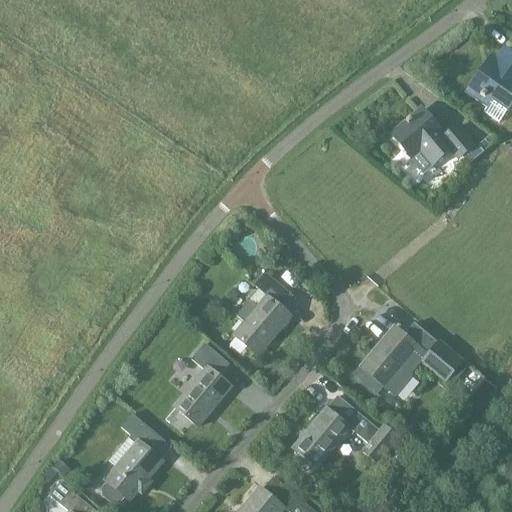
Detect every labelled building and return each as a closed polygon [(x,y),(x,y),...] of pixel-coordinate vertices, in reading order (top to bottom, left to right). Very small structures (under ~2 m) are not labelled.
[(484,68),(470,88),(481,96),(480,97),(484,100),(485,99),(490,102),(483,113),(498,124),(511,104),(511,55),(504,51),(489,72),(484,68)] [(406,125),(394,135),(408,150),(405,153),(423,173),(437,161),(451,150),(458,159),(460,157),(463,161),(461,162),(465,167),(483,152),(478,147),(474,150),(455,128),(442,139),(438,134),(440,133),(422,112),(410,122),(409,120),(405,123),(406,125)] [(352,172),(327,193),(344,212),(347,209),(365,229),(376,220),(396,242),(408,232),(388,209),(385,211),(374,199),(377,197),(369,188),(367,190),(352,172)] [(272,241),(265,247),(273,255),(279,250),(272,241)] [(257,290),(235,317),(243,323),(232,337),(256,358),(290,317),(284,313),(294,301),(263,272),(251,286),(257,290)] [(394,328),(360,369),(394,397),(411,376),(401,367),(416,349),(426,356),(419,364),(444,384),(462,362),(437,342),(433,347),(430,344),(433,341),(413,324),(403,336),(394,328)] [(197,428),(230,388),(218,378),(228,366),(204,345),(190,361),(203,372),(173,408),(197,428)] [(384,428),(379,433),(337,398),(293,451),(318,472),(350,431),(367,446),(360,453),(375,465),(397,438),(384,428)] [(134,446),(103,482),(108,486),(103,492),(104,500),(112,507),(119,506),(124,500),(128,503),(162,462),(161,461),(171,449),(131,416),(120,430),(130,438),(128,441),(134,446)] [(401,423),(395,431),(408,441),(414,433),(401,423)] [(59,461),(53,468),(64,477),(70,469),(59,461)] [(51,468),(42,479),(48,484),(57,473),(51,468)] [(312,511),(273,478),(263,491),(262,491),(259,489),(240,511),(283,511),(284,511),(285,511),(312,511)] [(65,511),(93,511),(60,483),(48,497),(65,511)]
